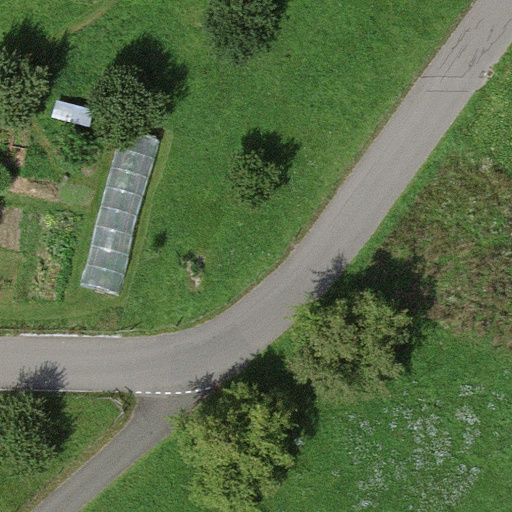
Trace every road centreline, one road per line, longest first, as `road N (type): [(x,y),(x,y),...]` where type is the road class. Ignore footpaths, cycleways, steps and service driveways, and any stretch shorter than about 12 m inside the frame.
road 1 (residential): [(511,5),(322,259),(252,330),(181,366)]
road 2 (residential): [(58,511),(179,397),(181,366)]
road 3 (residential): [(181,366),(0,364)]
